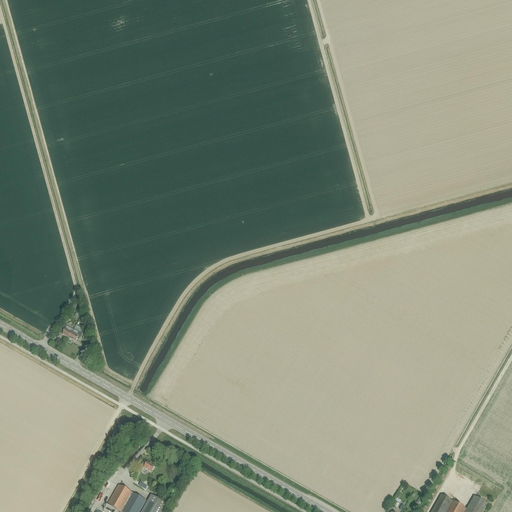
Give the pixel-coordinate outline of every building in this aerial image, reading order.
[(74,329),(74,330),(64,324),(59,333),(69,339),(74,329)] [(79,341),(83,334),(74,329),(69,339),(76,342),(77,340),(79,341)] [(152,472),(155,467),(147,462),(144,461),(142,465),(140,468),(144,470),(145,469),(152,472)] [(139,511),(146,501),(118,486),(107,505),(119,511),(139,511)] [(151,495),(141,511),(163,511),(168,505),(151,495)] [(474,497),(467,510),(441,495),(431,511),(482,511),(487,504),(474,497)] [(391,506),(396,509),(399,504),(394,501),(391,506)]
